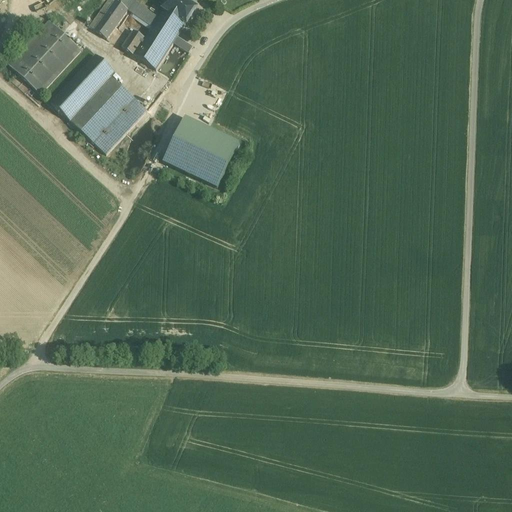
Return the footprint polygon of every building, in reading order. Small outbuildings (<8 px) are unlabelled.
[(113,0),(107,0),(88,28),(93,31),(114,1),(113,0)] [(158,20),(130,0),(121,0),(119,4),(128,11),(152,28),(158,20)] [(196,10),(180,0),(167,0),(161,11),(163,12),(184,26),(186,27),(196,10)] [(114,1),(93,31),(107,41),(128,11),(119,4),(114,1)] [(145,39),(134,57),(156,71),(173,45),(177,38),(184,26),(163,12),(158,20),(152,28),(145,39)] [(81,53),(49,23),(9,67),(41,96),(81,53)] [(145,39),(134,32),(122,49),(134,57),(145,39)] [(193,48),(177,38),(173,45),(189,54),(193,48)] [(96,57),(51,106),(70,123),(111,79),(115,75),(96,57)] [(111,79),(70,123),(106,157),(147,113),(111,79)] [(239,146),(185,120),(163,165),(217,191),(239,146)]
